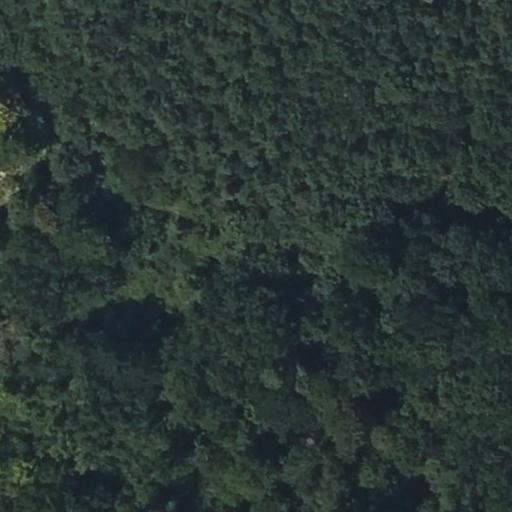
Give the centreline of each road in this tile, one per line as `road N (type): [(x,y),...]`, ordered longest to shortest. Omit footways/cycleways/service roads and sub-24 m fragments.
road 1 (track): [(400,234),(299,254),(173,216),(0,68)]
road 2 (track): [(511,187),(400,234),(458,132),(482,0)]
